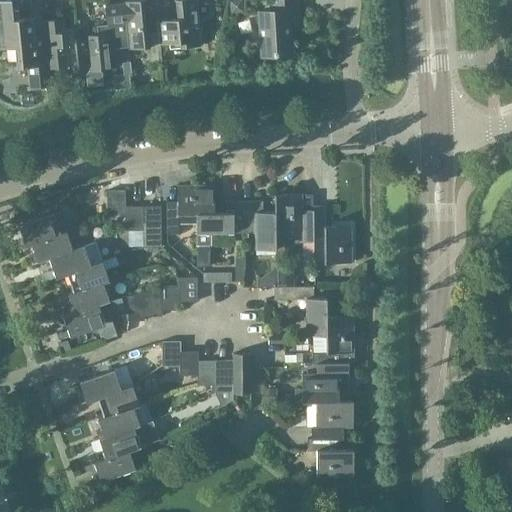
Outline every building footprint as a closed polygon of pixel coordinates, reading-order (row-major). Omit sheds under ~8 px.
[(0,0),(0,48),(15,47),(13,20),(13,19),(11,1),(14,0),(0,0)] [(108,5),(105,5),(107,23),(126,21),(129,47),(128,47),(128,49),(148,47),(150,62),(161,61),(160,44),(159,44),(158,31),(157,31),(148,32),(144,0),(139,0),(124,2),(124,3),(108,5)] [(175,0),(177,19),(156,21),(157,31),(158,31),(159,44),(160,44),(180,42),(180,47),(201,45),(199,19),(201,19),(203,18),(204,18),(206,16),(207,13),(207,11),(206,9),(206,7),(205,6),(203,5),(201,4),(197,4),(196,0),(175,0)] [(289,26),(299,25),(297,0),(272,0),(273,12),(259,13),(262,56),(290,54),(289,26)] [(242,1),(230,1),(230,11),(243,10),(242,1)] [(13,19),(13,20),(15,47),(17,67),(27,66),(30,88),(40,87),(51,86),(49,69),(48,69),(45,36),(44,36),(35,37),(33,18),(13,19)] [(64,19),(43,21),(44,36),(45,36),(48,69),(49,69),(69,67),(69,65),(78,64),(79,64),(76,41),(75,39),(74,27),(65,28),(64,19)] [(86,38),(75,39),(76,41),(79,64),(78,64),(79,69),(89,69),(89,71),(112,69),(110,49),(128,47),(129,47),(126,21),(107,23),(107,25),(97,26),(97,34),(85,36),(86,38)] [(178,214),(196,214),(196,213),(214,213),(214,212),(214,186),(177,186),(177,202),(166,202),(167,234),(179,234),(178,214)] [(125,190),(108,191),(107,191),(107,215),(125,214),(125,207),(125,190)] [(313,238),(312,210),(312,206),(312,195),(302,194),(274,194),(274,212),(275,231),(276,231),(301,231),(301,242),(312,242),(313,242),(313,238)] [(209,234),(244,233),(244,201),(225,201),(225,212),(214,212),(214,213),(196,213),(196,214),(196,234),(196,248),(209,248),(209,234)] [(275,231),(274,212),(262,212),(262,201),(244,201),(244,233),(255,233),(255,249),(276,249),(276,231),(275,231)] [(143,206),(125,207),(125,214),(125,231),(143,231),(143,223),(143,206)] [(352,262),(351,226),(325,226),(324,206),(312,206),(312,210),(313,238),(313,242),(312,242),(312,263),(352,262)] [(23,238),(17,240),(20,247),(31,244),(31,243),(66,230),(70,229),(63,210),(59,211),(54,213),(19,226),(23,238)] [(161,223),(143,223),(143,231),(143,247),(161,247),(161,223)] [(35,255),(30,257),(32,264),(49,258),(73,250),(73,249),(69,240),(81,236),(78,226),(70,229),(66,230),(31,243),(31,244),(35,255)] [(53,270),(40,274),(43,282),(67,273),(91,265),(91,264),(102,260),(95,241),(84,245),(73,249),(73,250),(49,258),(53,270)] [(204,260),(205,270),(221,269),(220,259),(204,260)] [(71,285),(65,287),(68,294),(103,282),(109,280),(102,260),(91,264),(91,265),(67,273),(71,285)] [(231,272),(203,272),(203,283),(231,282),(231,272)] [(197,278),(179,278),(179,286),(179,302),(197,301),(197,278)] [(511,281),(492,281),(493,353),(511,353),(511,281)] [(72,306),(66,308),(69,314),(69,315),(98,305),(110,301),(103,282),(68,294),(72,306)] [(179,286),(161,286),(161,292),(162,292),(162,310),(180,310),(179,302),(179,286)] [(276,287),(274,287),(274,299),(305,299),(306,335),(312,335),(326,335),(326,315),(327,315),(327,297),(313,298),(313,287),(276,287)] [(161,292),(144,292),(144,294),(144,316),(162,316),(162,310),(162,292),(161,292)] [(128,296),(128,321),(144,322),(144,294),(128,296)] [(67,328),(61,330),(64,338),(105,324),(102,315),(124,307),(121,297),(110,301),(98,305),(69,315),(69,314),(63,316),(67,328)] [(313,351),(312,351),(312,363),(316,363),(344,362),(348,362),(354,362),(353,315),(327,315),(326,315),(326,335),(312,335),(313,351)] [(180,365),(180,351),(180,341),(162,342),(162,365),(180,365)] [(198,375),(198,361),(198,351),(180,351),(180,365),(180,375),(198,375)] [(251,393),(251,378),(250,354),(232,354),(232,361),(233,378),(233,385),(233,393),(251,393)] [(215,385),(215,361),(198,361),(198,375),(198,385),(215,385)] [(233,378),(232,361),(215,361),(215,385),(233,385),(233,378)] [(316,374),(301,374),(302,402),(316,401),(338,400),(338,393),(348,393),(348,374),(348,362),(344,362),(316,363),(316,374)] [(277,368),(251,369),(252,390),(279,388),(277,368)] [(83,394),(78,396),(80,403),(97,398),(97,397),(121,389),(114,370),(79,382),(83,394)] [(101,409),(96,411),(98,418),(133,407),(139,405),(136,395),(143,392),(139,383),(121,389),(97,397),(97,398),(101,409)] [(263,389),(262,389),(262,393),(262,395),(262,401),(263,401),(276,401),(276,395),(276,389),(263,389)] [(316,427),(311,427),(311,428),(311,439),(339,438),(343,438),(343,428),(353,427),(352,400),(338,400),(316,401),(316,427)] [(102,430),(96,432),(99,439),(140,425),(133,407),(98,418),(102,430)] [(103,451),(97,452),(100,459),(100,460),(156,441),(149,422),(140,425),(99,439),(103,451)] [(311,439),(307,439),(307,451),(316,450),(317,477),(353,476),(353,449),(339,449),(339,438),(311,439)] [(100,460),(100,459),(94,461),(98,474),(92,476),(95,483),(136,469),(132,459),(144,455),(140,446),(100,460)]
